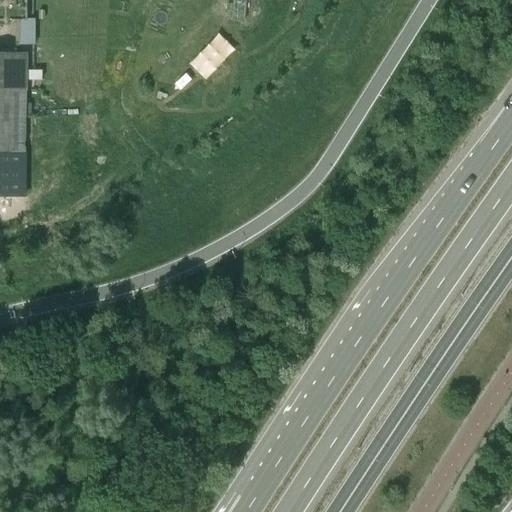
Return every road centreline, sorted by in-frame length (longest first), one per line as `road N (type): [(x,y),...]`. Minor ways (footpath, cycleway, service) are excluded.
road 1 (primary): [(511,119),(344,343),(233,511)]
road 2 (primary): [(291,511),(511,183)]
